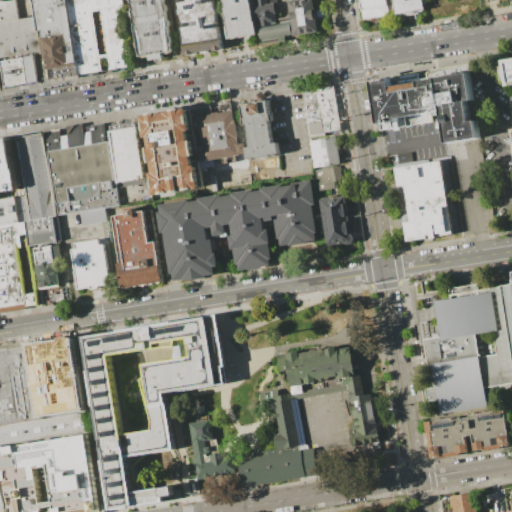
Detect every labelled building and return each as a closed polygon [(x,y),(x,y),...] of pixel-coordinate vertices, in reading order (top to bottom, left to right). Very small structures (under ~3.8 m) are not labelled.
[(0,0),(0,21),(34,16),(31,0),(0,0)] [(65,0),(31,0),(34,16),(40,52),(45,80),(78,75),(65,0)] [(78,75),(65,0),(122,0),(133,65),(109,69),(106,51),(99,10),(91,11),(98,52),(101,71),(78,75)] [(163,0),(172,51),(165,52),(166,58),(151,60),(150,54),(141,56),(132,0),(163,0)] [(178,0),(188,55),(224,49),(215,0),(178,0)] [(250,0),(257,34),(231,38),(223,0),(250,0)] [(255,0),(261,38),(318,30),(314,0),(296,0),(288,1),(290,15),(278,17),(275,0),(255,0)] [(387,0),(390,16),(364,20),(361,0),(387,0)] [(421,0),(423,10),(401,14),(398,0),(421,0)] [(0,58),(33,53),(40,52),(34,16),(0,21),(0,58)] [(0,73),(0,58),(33,53),(38,81),(2,87),(0,73)] [(472,74),(394,87),(393,81),(375,84),(382,126),(402,122),(401,120),(446,112),(451,145),(483,139),(472,74)] [(333,85),(341,129),(325,132),(325,135),(309,138),(301,91),(333,85)] [(240,104),(268,100),(272,121),(268,122),(272,144),(277,143),(279,155),(248,160),(246,148),(250,147),(247,124),(243,125),(240,104)] [(192,109),(232,103),(239,143),(245,143),(248,166),(206,173),(204,161),(201,161),(199,145),(203,144),(200,127),(195,128),(192,109)] [(190,108),(203,187),(158,194),(145,115),(190,108)] [(138,122),(147,182),(123,186),(113,127),(138,122)] [(107,123),(120,203),(60,214),(47,132),(61,130),(62,136),(69,135),(68,127),(84,125),(85,132),(93,131),(92,125),(107,123)] [(19,138),(28,194),(23,195),(26,223),(29,236),(31,244),(61,239),(44,134),(19,138)] [(335,136),(340,163),(314,167),(310,140),(335,136)] [(0,139),(10,138),(18,187),(0,190),(0,139)] [(397,168),(400,187),(407,186),(413,221),(406,222),(409,241),(455,234),(444,161),(397,168)] [(341,166),(344,186),(320,189),(317,169),(341,166)] [(165,207),(177,278),(218,271),(211,231),(231,228),(237,266),(273,260),(266,219),(278,217),(283,249),(322,243),(312,182),(165,207)] [(320,198),(346,194),(354,242),(328,246),(320,198)] [(0,227),(26,223),(23,195),(0,198),(0,227)] [(112,216),(152,209),(164,282),(124,288),(112,216)] [(0,227),(0,314),(33,309),(24,251),(28,250),(26,237),(29,236),(26,223),(0,227)] [(76,244),(99,241),(99,244),(105,243),(111,285),(79,290),(73,249),(76,248),(76,244)] [(33,249),(40,290),(61,286),(57,260),(65,259),(62,244),(33,249)] [(511,284),(436,298),(442,337),(423,340),(427,364),(433,363),(442,417),(488,409),(485,386),(511,382),(511,387),(511,284)] [(227,383),(217,314),(88,337),(115,511),(191,499),(188,480),(189,460),(179,417),(170,419),(166,394),(227,383)] [(73,342),(81,389),(86,415),(45,422),(32,349),(73,342)] [(283,353),(353,342),(357,372),(363,372),(366,390),(374,389),(384,455),(356,459),(345,389),(298,396),(307,448),(279,452),(277,438),(286,436),(281,404),(293,402),(288,371),(282,372),(280,358),(284,357),(283,353)] [(0,354),(32,349),(45,422),(0,429),(0,354)] [(429,423),(434,456),(510,444),(505,411),(429,423)] [(89,433),(56,439),(2,448),(0,436),(0,429),(45,422),(86,415),(89,433)] [(211,420),(214,436),(209,437),(212,454),(228,451),(232,474),(201,480),(190,424),(211,420)] [(12,511),(2,448),(56,439),(89,433),(102,511),(12,511)] [(235,461),(238,485),(316,472),(312,448),(235,461)] [(453,511),(451,496),(473,493),(476,511),(453,511)]
